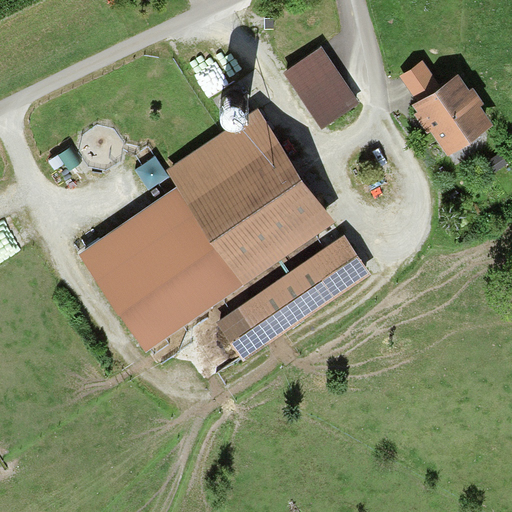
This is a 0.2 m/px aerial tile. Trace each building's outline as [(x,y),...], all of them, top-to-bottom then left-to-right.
[(321,55),(289,75),(321,127),(354,106),(321,55)] [(402,81),(419,104),(437,91),(420,68),(402,81)] [(419,104),(415,107),(452,156),(491,127),(455,78),(437,91),(419,104)] [(189,189),(86,259),(151,352),(333,226),(257,118),(178,173),(189,189)] [(491,138),(481,145),(488,155),(498,149),(491,138)] [(344,239),(241,309),(266,345),(368,275),(344,239)]
